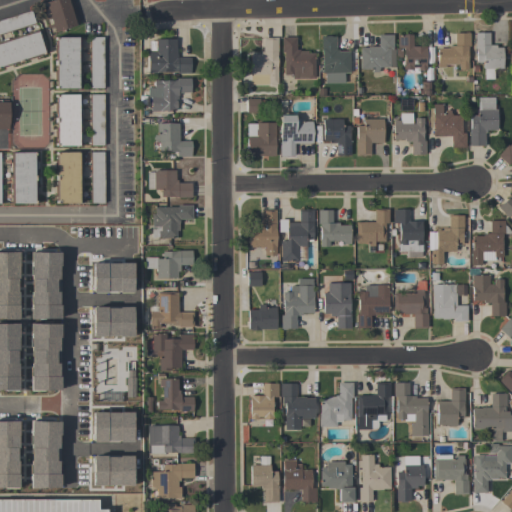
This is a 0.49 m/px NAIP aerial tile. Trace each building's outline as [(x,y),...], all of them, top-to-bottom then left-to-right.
[(44,3),(53,0),(71,0),(79,24),(54,32),(44,3)] [(0,20),(30,11),(34,23),(0,34),(0,20)] [(0,43),(37,31),(43,52),(0,65),(0,43)] [(502,68),(492,68),(493,79),(483,79),(483,69),(482,69),(482,62),(475,62),(474,33),(489,32),(489,45),(495,45),(495,47),(502,47),(502,68)] [(469,46),(466,46),(467,69),(458,69),(458,64),(443,64),(443,68),(436,68),(436,48),(447,48),(447,45),(454,45),(454,33),(469,33),(469,46)] [(394,67),(378,67),(378,69),(377,69),(377,72),(371,72),(371,69),(359,69),(359,47),(367,47),(367,46),(378,46),(377,35),(392,34),(392,49),(393,49),(394,67)] [(412,46),(424,46),(425,70),(417,70),(417,67),(412,67),(412,69),(410,69),(410,71),(403,71),(402,48),(396,48),(396,35),(411,34),(412,46)] [(348,72),(328,73),(328,66),(321,66),(320,37),(334,36),(335,49),(338,49),(338,51),(348,51),(348,72)] [(54,88),(54,37),(79,37),(80,88),(54,88)] [(103,88),(90,88),(89,37),(102,37),(103,88)] [(274,84),(274,85),(269,85),(269,84),(249,84),(249,54),(260,54),(259,51),(262,51),(262,38),(276,37),(276,84),(274,84)] [(314,78),(291,79),(291,74),(283,74),(282,52),(281,52),(281,37),(295,37),(295,50),(298,50),(298,51),(306,51),(306,53),(313,52),(314,78)] [(190,57),(189,73),(176,73),(176,72),(156,72),(156,73),(147,73),(147,52),(155,52),(155,51),(148,51),(148,41),(154,41),(154,39),(175,39),(175,48),(176,48),(176,57),(190,57)] [(147,88),(153,88),(153,80),(176,80),(176,78),(190,78),(190,92),(177,92),(177,95),(177,99),(174,99),(174,100),(175,100),(175,108),(174,108),(174,111),(150,111),(150,98),(147,98),(147,88)] [(420,81),(432,82),(432,94),(420,94),(420,81)] [(54,145),(55,94),(80,94),(80,145),(54,145)] [(103,145),(89,145),(89,94),(103,94),(103,145)] [(496,130),(486,130),(486,133),(483,133),(484,146),(469,146),(469,129),(470,129),(469,115),(477,115),(476,98),(494,97),(494,109),(496,109),(496,130)] [(258,99),(258,113),(245,113),(245,99),(258,99)] [(0,102),(8,102),(8,129),(0,129),(0,102)] [(465,147),(450,148),(450,135),(432,136),(431,104),(441,104),(441,114),(443,114),(443,110),(450,110),(450,113),(450,115),(460,115),(461,123),(466,123),(466,132),(461,132),(461,133),(464,133),(465,147)] [(424,154),(410,154),(410,142),(403,142),(403,139),(392,139),(392,120),(399,120),(399,113),(411,113),(411,123),(413,123),(413,118),(422,118),(423,141),(424,141),(424,154)] [(293,156),(279,156),(279,115),(294,115),(294,118),(299,118),(299,121),(311,121),(311,129),(314,129),(314,135),(311,135),(311,143),(293,143),(293,156)] [(335,143),(328,143),(328,140),(322,140),(322,119),(341,119),(341,125),(348,125),(348,139),(349,139),(349,155),(335,155),(335,143)] [(382,119),(382,142),(369,142),(369,155),(355,155),(355,139),(356,139),(355,126),(362,126),(362,119),(382,119)] [(256,136),(256,135),(255,135),(255,129),(255,122),(274,122),(274,135),(274,156),(246,156),(246,136),(256,136)] [(190,141),(190,156),(176,156),(176,152),(158,152),(158,141),(153,141),(153,135),(156,135),(156,123),(178,123),(178,141),(190,141)] [(511,160),(507,165),(497,156),(507,145),(508,146),(511,141),(511,160)] [(55,203),(55,152),(80,151),(80,203),(55,203)] [(10,152),(35,152),(35,203),(10,203),(10,152)] [(103,203),(90,203),(89,152),(103,152),(103,203)] [(190,183),(190,197),(172,197),(160,197),(160,190),(146,190),(146,172),(153,172),(153,170),(174,170),(174,180),(177,180),(177,183),(190,183)] [(511,219),(509,216),(507,217),(497,207),(507,198),(511,203),(511,219)] [(191,219),(179,219),(179,222),(178,222),(178,230),(175,230),(175,238),(160,238),(160,237),(151,237),(151,214),(154,214),(154,207),(177,207),(177,205),(191,205),(191,219)] [(373,209),(387,209),(387,223),(384,223),(384,241),(374,241),(374,246),(373,246),(373,252),(367,252),(367,246),(366,246),(366,244),(355,244),(355,222),(373,222),(373,209)] [(397,251),(398,223),(392,223),(392,209),(407,209),(407,221),(421,221),(421,251),(397,251)] [(275,255),(264,255),(264,247),(247,247),(247,226),(255,226),(255,223),(261,223),(261,210),(275,210),(275,255)] [(305,260),(297,260),(297,261),(280,261),(280,241),(285,241),(285,232),(277,232),(277,219),(286,219),(286,222),(298,222),(298,210),(312,210),(312,226),(312,242),(305,242),(305,260)] [(349,225),(349,244),(342,244),(342,241),(328,241),(328,246),(319,246),(319,224),(317,224),(317,210),(331,210),(331,223),(338,222),(338,225),(349,225)] [(441,251),(441,264),(429,264),(429,250),(434,250),(434,230),(441,230),(441,228),(448,228),(448,215),(462,215),(462,231),(461,231),(461,245),(454,245),(454,251),(441,251)] [(501,233),(501,257),(493,257),(493,259),(480,260),(480,265),(470,265),(469,250),(471,250),(470,236),(482,236),(482,234),(489,233),(489,221),(503,220),(503,224),(511,233),(501,233)] [(155,267),(143,267),(143,258),(156,258),(156,259),(161,259),(161,251),(174,251),(174,250),(191,250),(191,265),(179,265),(179,271),(176,271),(176,278),(155,278),(155,267)] [(259,272),(259,286),(246,286),(246,272),(259,272)] [(504,316),(489,316),(489,303),(482,303),(482,301),(471,301),(471,275),(488,275),(488,284),(493,284),(493,279),(502,279),(502,302),(504,302),(504,316)] [(295,329),(285,329),(285,330),(281,330),(281,329),(280,329),(280,316),(282,316),(282,292),(289,292),(289,285),(297,285),(297,279),(311,279),(311,285),(313,285),(313,313),(301,313),(301,316),(295,316),(295,329)] [(326,283),(349,283),(349,315),(350,315),(350,328),(335,328),(335,316),(329,316),(329,313),(322,313),(322,292),(327,292),(326,283)] [(432,318),(431,284),(454,284),(454,293),(455,293),(455,305),(466,305),(466,321),(452,321),(452,318),(432,318)] [(387,285),(388,296),(387,296),(387,312),(376,312),(376,314),(372,314),(372,315),(369,315),(369,328),(355,328),(355,314),(357,314),(357,291),(363,291),(363,285),(387,285)] [(426,328),(412,328),(412,314),(402,314),(402,313),(393,313),(392,293),(412,293),(412,290),(422,290),(422,293),(423,293),(423,308),(425,308),(425,313),(426,313),(426,328)] [(192,312),(192,327),(177,327),(177,325),(172,325),(172,323),(159,323),(159,328),(149,329),(149,306),(157,306),(156,292),(177,292),(177,312),(192,312)] [(257,309),(257,304),(264,304),(264,307),(274,307),(275,329),(259,329),(259,330),(249,330),(249,329),(247,329),(247,309),(257,309)] [(511,317),(511,332),(507,338),(498,329),(508,318),(510,320),(511,317)] [(179,368),(169,368),(169,370),(158,370),(158,356),(155,356),(155,351),(150,351),(150,333),(165,333),(165,339),(178,339),(178,334),(192,334),(192,349),(179,349),(179,368)] [(511,391),(510,389),(508,391),(499,381),(501,379),(499,378),(507,371),(508,372),(509,371),(511,374),(511,391)] [(161,386),(158,386),(158,379),(176,379),(176,390),(179,390),(179,394),(179,397),(192,397),(191,412),(178,411),(178,410),(155,410),(156,400),(161,400),(161,386)] [(374,395),(374,382),(389,382),(389,396),(391,396),(391,411),(385,411),(385,415),(375,415),(375,420),(370,420),(370,430),(356,430),(356,395),(374,395)] [(277,397),(271,397),(271,414),(272,414),(272,419),(262,419),(262,417),(257,417),(257,419),(248,419),(248,415),(249,415),(249,400),(248,400),(248,395),(261,395),(262,383),(277,384),(277,397)] [(294,397),(304,397),(304,398),(313,398),(313,418),(298,418),(298,429),(284,429),(284,403),(281,403),(281,397),(279,397),(279,383),(294,383),(294,397)] [(349,420),(341,420),(341,422),(335,422),(335,427),(319,427),(319,398),(326,398),(326,396),(334,397),(334,395),(337,395),(337,383),(352,383),(351,398),(350,398),(349,420)] [(426,436),(410,436),(410,424),(410,423),(413,423),(413,421),(403,421),(403,419),(395,419),(395,397),(392,397),(392,383),(407,383),(407,396),(414,396),(414,398),(425,398),(425,413),(426,413),(426,436)] [(449,401),(449,388),(463,388),(463,404),(462,404),(462,418),(455,418),(455,425),(454,425),(454,426),(447,427),(447,424),(436,424),(436,401),(449,401)] [(505,407),(503,407),(503,411),(507,411),(507,415),(509,415),(509,431),(500,432),(500,441),(491,441),(491,428),(471,429),(471,408),(480,408),(490,407),(490,394),(505,393),(505,407)] [(193,438),(193,453),(178,453),(178,452),(162,452),(162,454),(149,454),(149,453),(146,453),(146,426),(149,426),(149,424),(152,424),(152,426),(176,425),(176,435),(178,435),(178,438),(193,438)] [(509,463),(504,463),(504,477),(496,477),(496,479),(489,479),(489,480),(485,480),(485,493),(471,493),(471,478),(473,478),(473,455),(494,455),(494,453),(488,453),(488,444),(496,444),(496,446),(509,446),(509,463)] [(389,489),(381,489),(382,490),(370,490),(371,501),(355,502),(355,488),(360,487),(359,467),(357,467),(356,461),(359,461),(359,455),(372,455),(372,464),(377,464),(377,467),(389,467),(389,489)] [(409,501),(395,501),(395,488),(396,488),(396,472),(403,472),(402,455),(418,455),(418,463),(420,462),(420,465),(422,465),(422,486),(416,486),(416,488),(409,488),(409,501)] [(452,480),(442,480),(432,480),(432,459),(434,459),(434,455),(450,455),(450,459),(452,459),(452,456),(462,456),(462,459),(463,459),(463,474),(465,474),(465,480),(467,480),(467,494),(452,494),(452,480)] [(262,489),(260,489),(260,486),(249,487),(249,465),(259,465),(258,456),(268,456),(269,471),(276,471),(276,488),(277,488),(277,502),(263,503),(262,489)] [(315,502),(300,502),(300,490),(282,490),(281,460),(294,460),(294,464),(300,464),(300,469),(310,469),(310,487),(315,487),(315,502)] [(343,461),(343,464),(350,464),(350,487),(352,487),(352,502),(337,502),(337,488),(326,488),(326,486),(319,486),(319,467),(325,467),(325,462),(343,461)] [(179,478),(179,481),(176,481),(176,487),(179,487),(179,498),(156,498),(155,489),(152,489),(152,486),(149,487),(149,472),(162,472),(162,464),(174,464),(174,463),(192,463),(192,478),(179,478)] [(511,507),(509,511),(499,502),(509,491),(511,493),(511,491),(511,507)] [(0,511),(94,511),(94,502),(0,502),(0,511)] [(156,511),(156,503),(173,503),(173,506),(179,506),(179,504),(192,504),(192,511),(156,511)]
